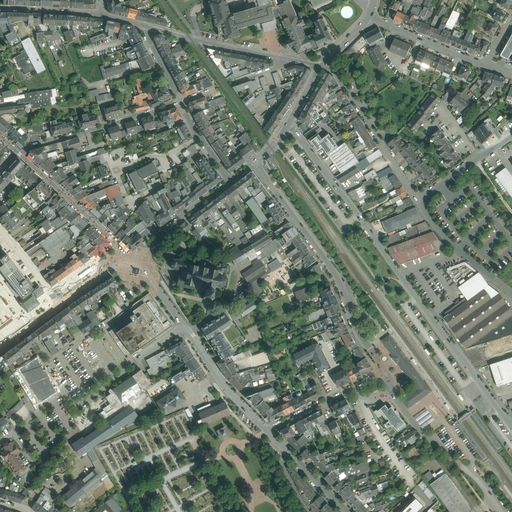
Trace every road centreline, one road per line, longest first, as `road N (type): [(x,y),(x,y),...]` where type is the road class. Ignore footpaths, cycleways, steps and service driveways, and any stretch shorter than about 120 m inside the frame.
road 1 (residential): [(287,125),(511,426)]
road 2 (residential): [(254,161),(330,266),(383,370)]
road 3 (residential): [(13,432),(66,395),(74,407),(185,326)]
road 4 (residential): [(383,370),(422,433),(472,472),(502,511)]
road 5 (residential): [(148,27),(321,66)]
road 6 (residential): [(321,66),(420,203)]
road 7 (residential): [(199,139),(124,167),(130,202),(159,188)]
road 8 (residential): [(185,326),(221,382),(269,432)]
road 9 (residential): [(269,432),(383,370)]
road 10 (residential): [(483,64),(368,15)]
road 11 (residential): [(228,181),(130,258)]
